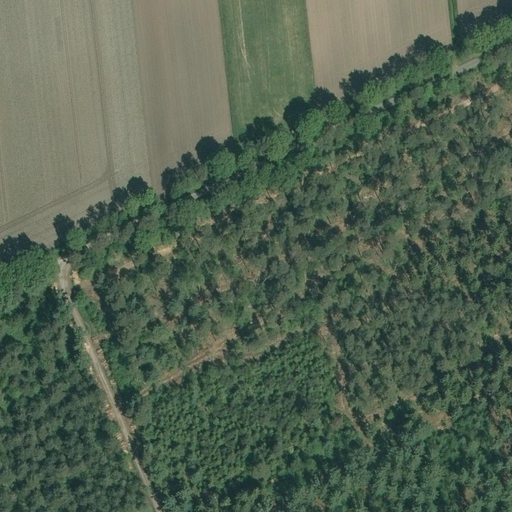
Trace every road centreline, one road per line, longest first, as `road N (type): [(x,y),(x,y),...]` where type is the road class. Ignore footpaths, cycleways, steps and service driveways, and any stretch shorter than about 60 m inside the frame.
road 1 (track): [(511,45),(0,289)]
road 2 (track): [(63,259),(60,277),(154,511)]
